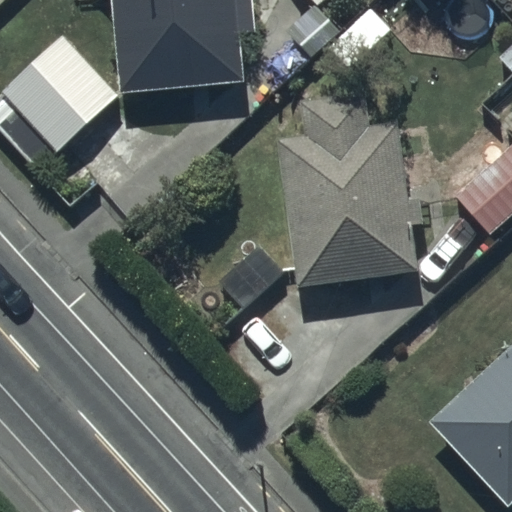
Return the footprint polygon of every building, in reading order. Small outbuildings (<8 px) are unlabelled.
[(115,0),(122,85),(245,77),(242,27),(251,26),(249,3),(240,3),(239,0),(115,0)] [(59,148),(122,89),(108,75),(63,26),(0,85),(16,103),(0,118),(0,123),(36,161),(55,144),(59,148)] [(302,93),(306,126),(279,129),(299,279),(419,264),(399,113),(382,116),(378,83),(302,93)] [(511,208),(511,134),(453,188),(489,229),(511,208)] [(511,332),(426,413),(506,499),(511,493),(511,332)]
